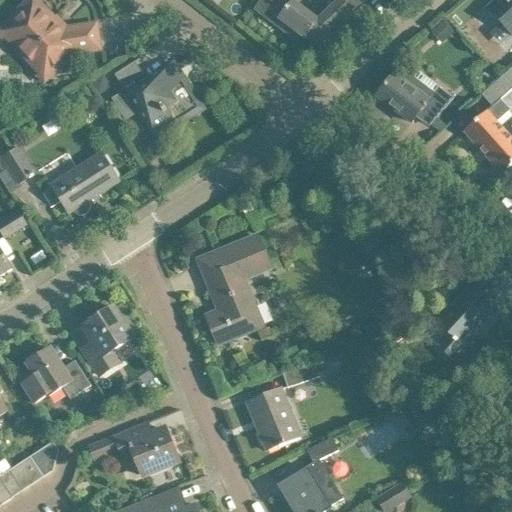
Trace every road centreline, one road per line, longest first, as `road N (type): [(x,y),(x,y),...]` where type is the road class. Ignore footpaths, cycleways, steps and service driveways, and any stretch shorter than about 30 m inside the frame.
road 1 (unclassified): [(247,511),(134,246)]
road 2 (tertiary): [(511,267),(310,118)]
road 3 (unclassified): [(134,246),(310,118)]
road 4 (tertiary): [(310,118),(160,0)]
road 5 (unclassified): [(310,118),(434,0)]
road 6 (unclassified): [(0,328),(134,246)]
